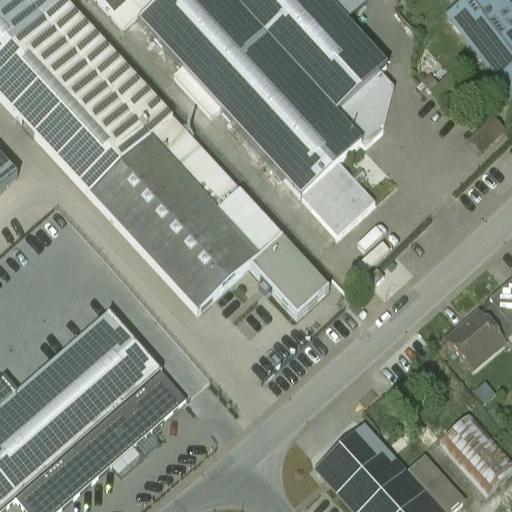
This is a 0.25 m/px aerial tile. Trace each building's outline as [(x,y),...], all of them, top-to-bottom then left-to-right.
[(172,124),(61,0),(0,0),(0,102),(88,201),(172,124)] [(90,0),(124,37),(137,24),(139,26),(166,0),(90,0)] [(335,120),(224,0),(166,0),(139,26),(302,204),(339,170),(361,150),(361,149),(335,120)] [(386,73),(319,0),(224,0),(335,120),(380,79),(386,73)] [(511,15),(500,0),(481,15),(470,2),(447,20),(511,103),(511,15)] [(472,0),(470,2),(481,15),(500,0),(472,0)] [(380,79),(335,120),(361,149),(361,150),(364,154),(383,137),(394,94),(380,79)] [(449,81),(432,97),(443,109),(460,92),(449,81)] [(212,124),(185,94),(176,101),(204,131),(212,124)] [(492,123),(469,146),(481,157),(503,135),(492,123)] [(281,243),(172,124),(88,201),(198,320),(281,243)] [(0,201),(18,185),(0,164),(0,201)] [(302,204),(301,204),(337,243),(374,209),(339,170),(302,204)] [(511,285),(489,305),(511,331),(511,285)] [(479,319),(447,346),(471,375),(503,348),(501,345),(511,335),(511,331),(492,309),(479,320),(479,319)] [(0,381),(0,511),(7,511),(15,506),(20,511),(63,511),(186,407),(160,377),(161,375),(159,373),(157,374),(108,317),(17,395),(3,379),(0,381)] [(511,460),(478,418),(444,445),(488,501),(511,482),(511,460)] [(433,511),(363,433),(316,475),(350,511),(433,511)]
